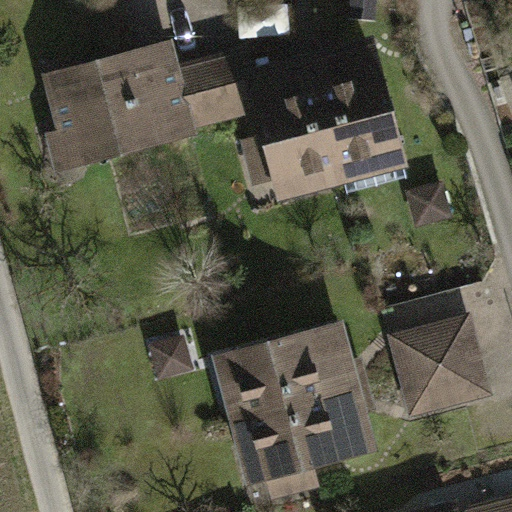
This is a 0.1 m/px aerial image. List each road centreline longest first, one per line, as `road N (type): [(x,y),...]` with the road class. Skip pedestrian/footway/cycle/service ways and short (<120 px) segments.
road 1 (residential): [(511,233),(449,0)]
road 2 (residential): [(60,511),(0,282)]
